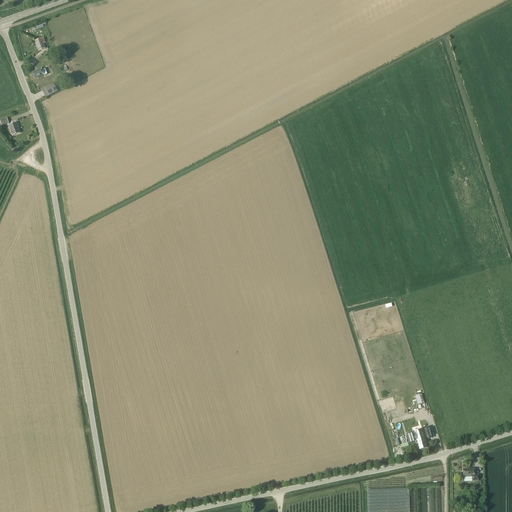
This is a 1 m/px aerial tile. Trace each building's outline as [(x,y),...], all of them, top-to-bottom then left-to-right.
[(38,51),(45,48),(43,43),(45,43),(43,39),(35,42),(38,51)] [(41,69),(32,73),(35,78),(43,75),(44,76),(48,74),(45,68),(41,70),(41,69)] [(53,83),(41,89),(46,98),(58,91),(53,83)] [(7,118),(0,120),(2,126),(9,124),(7,118)] [(9,126),(13,136),(20,133),(17,126),(18,126),(17,123),(9,126)] [(416,443),(418,450),(428,447),(426,440),(433,438),(430,427),(429,428),(423,429),(423,430),(415,432),(413,433),(413,432),(406,434),(409,445),(416,443)] [(463,469),(464,477),(472,477),(472,481),(478,481),(478,475),(474,475),(474,469),(463,469)] [(367,490),(367,511),(409,511),(409,488),(367,490)]
